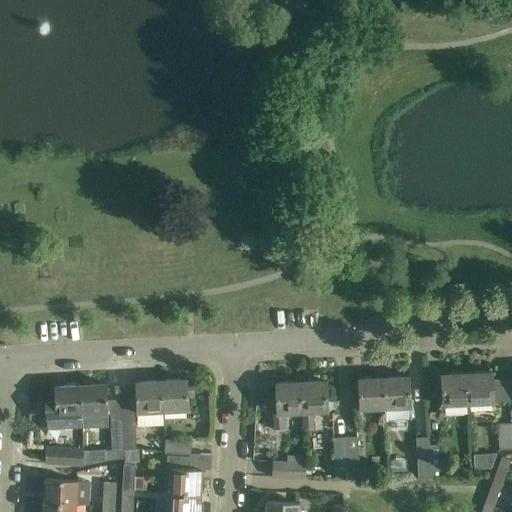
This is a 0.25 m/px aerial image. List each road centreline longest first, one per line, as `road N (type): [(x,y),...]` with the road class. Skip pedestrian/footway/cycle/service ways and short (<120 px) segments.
road 1 (unclassified): [(235,345),(354,339),(403,315),(511,311)]
road 2 (unclassified): [(10,358),(235,345)]
road 3 (residential): [(227,511),(235,345)]
road 4 (residential): [(1,511),(10,358)]
